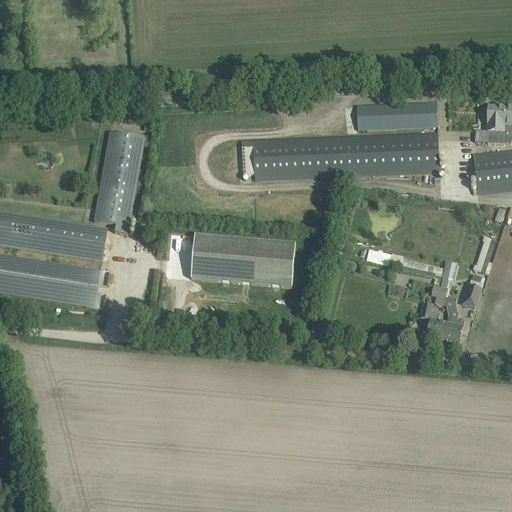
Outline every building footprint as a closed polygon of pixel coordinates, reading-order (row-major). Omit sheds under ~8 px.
[(438,129),(437,105),(357,108),(358,132),(438,129)] [(489,144),(489,146),(507,146),(507,144),(507,134),(505,134),(506,108),(490,108),(489,133),(489,144)] [(143,131),(152,133),(154,122),(145,121),(143,131)] [(476,133),(476,144),(489,144),(489,133),(476,133)] [(126,236),(144,140),(110,134),(94,223),(115,227),(114,234),(126,236)] [(301,141),(242,144),(242,150),(243,177),(255,176),(255,181),(303,179),(440,173),(439,146),(438,136),(301,141)] [(511,152),(474,157),(478,196),(511,192),(511,152)] [(0,246),(102,263),(107,230),(0,213),(0,246)] [(292,290),(296,245),(195,236),(191,281),(292,290)] [(482,268),(487,251),(482,250),(477,267),(482,268)] [(107,288),(109,273),(0,255),(0,294),(103,311),(105,296),(97,295),(98,287),(107,288)] [(469,286),(462,306),(474,310),(476,311),(482,291),(483,285),(478,284),(471,281),(470,287),(469,286)] [(389,286),(387,294),(391,295),(391,296),(403,299),(406,290),(393,287),(389,286)] [(434,287),(431,298),(436,299),(445,301),(445,300),(448,290),(434,287)] [(447,326),(444,340),(460,344),(462,334),(465,323),(457,321),(459,315),(456,315),(453,300),(445,301),(447,308),(449,319),(447,325),(447,326)] [(433,308),(424,305),(421,320),(429,321),(429,320),(431,321),(427,336),(444,340),(447,325),(438,323),(440,316),(431,314),(433,308)]
